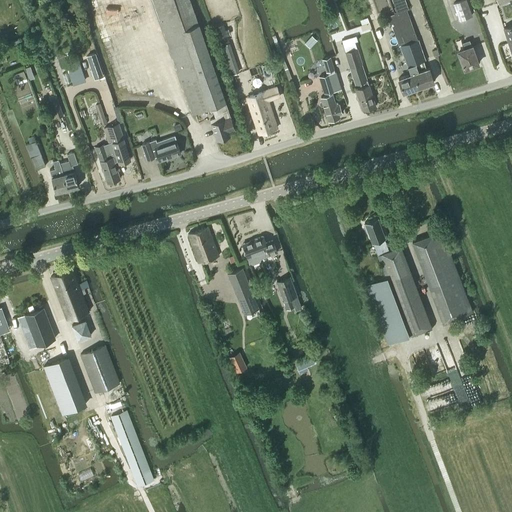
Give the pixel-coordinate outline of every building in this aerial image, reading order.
[(230,131),(236,129),(231,116),(230,116),(228,110),(229,110),(190,0),(153,0),(193,112),(212,105),(216,115),(220,113),(221,115),(211,119),(212,122),(211,123),(217,140),(231,135),(230,131)] [(405,0),(391,0),(396,13),(406,43),(410,54),(415,52),(418,62),(415,63),(418,71),(413,73),(418,87),(434,82),(428,67),(426,68),(423,61),(425,60),(418,39),(407,9),(408,9),(405,0)] [(460,19),(472,14),(466,0),(463,0),(455,3),(460,19)] [(396,13),(387,16),(389,24),(391,23),(399,45),(406,43),(396,13)] [(511,41),(511,24),(503,27),(508,43),(511,41)] [(229,41),(223,25),(215,27),(220,44),(229,41)] [(304,43),(309,47),(316,40),(311,35),(304,43)] [(478,64),(472,45),(471,45),(469,41),(463,43),(464,47),(458,50),(464,69),(466,69),(466,71),(472,69),(472,67),(478,64)] [(411,74),(398,78),(403,93),(418,87),(413,73),(418,71),(415,63),(418,62),(415,52),(410,54),(406,43),(399,45),(407,67),(408,66),(411,74)] [(357,48),(345,52),(350,67),(361,63),(357,48)] [(95,52),(87,55),(95,78),(103,75),(95,52)] [(326,72),(334,69),(330,56),(322,59),(326,72)] [(361,63),(350,67),(350,68),(356,84),(360,83),(367,81),(362,64),(361,63)] [(29,79),(34,77),(29,66),(24,68),(29,79)] [(23,71),(13,74),(17,85),(27,81),(23,71)] [(321,97),(322,101),(321,101),(320,103),(321,105),(322,106),(323,105),(328,120),(340,117),(338,112),(341,111),(339,103),(338,104),(338,102),(336,102),(335,102),(332,94),(332,91),(341,89),(336,72),(319,77),(325,96),(321,97)] [(361,87),(356,88),(362,110),(375,106),(369,84),(367,80),(367,81),(360,83),(361,87)] [(268,100),(280,96),(276,87),(247,97),(260,134),(277,128),(268,100)] [(63,115),(57,99),(50,102),(55,117),(63,115)] [(100,102),(95,104),(102,124),(107,123),(100,102)] [(114,109),(118,123),(123,121),(119,108),(114,109)] [(103,144),(96,147),(95,147),(107,182),(119,178),(113,160),(118,158),(119,162),(130,158),(118,123),(103,128),(108,142),(112,141),(115,151),(106,153),(103,144)] [(182,129),(180,123),(173,125),(176,131),(182,129)] [(160,160),(181,153),(175,135),(157,141),(156,139),(142,144),(148,159),(158,156),(160,160)] [(35,140),(25,143),(30,157),(40,153),(35,140)] [(62,173),(66,188),(78,185),(74,170),(73,170),(72,164),(77,163),(74,151),(67,153),(69,160),(60,162),(63,173),(62,173)] [(40,153),(30,157),(35,169),(45,165),(40,153)] [(63,173),(60,162),(59,158),(52,160),(55,168),(49,169),(55,191),(66,188),(62,173),(63,173)] [(408,336),(431,327),(400,246),(388,251),(383,239),(385,238),(377,217),(364,222),(365,224),(364,225),(366,231),(367,231),(372,243),(374,242),(378,254),(378,255),(386,276),(408,336)] [(208,226),(188,233),(199,262),(219,255),(208,226)] [(443,323),(472,311),(441,230),(412,241),(443,323)] [(265,243),(263,236),(243,244),(248,257),(250,262),(253,263),(259,261),(260,258),(277,252),(272,240),(265,243)] [(242,267),(227,273),(243,313),(258,307),(242,267)] [(72,268),(51,276),(67,318),(88,310),(80,289),(89,285),(87,280),(78,283),(72,268)] [(284,300),(297,295),(290,276),(277,281),(284,300)] [(388,344),(408,336),(386,276),(365,283),(388,344)] [(302,308),(297,295),(284,300),(287,309),(293,306),(295,310),(302,308)] [(37,310),(10,319),(18,340),(23,352),(50,342),(37,310)] [(0,366),(9,363),(0,337),(0,328),(1,331),(8,329),(3,314),(0,315),(0,366)] [(84,320),(71,325),(77,340),(90,334),(84,320)] [(119,382),(105,345),(80,354),(95,392),(119,382)] [(239,351),(228,356),(235,372),(246,367),(239,351)] [(85,405),(67,357),(44,366),(62,413),(85,405)] [(299,369),(314,363),(312,357),(297,362),(299,369)] [(130,407),(109,412),(136,491),(156,483),(130,407)]
